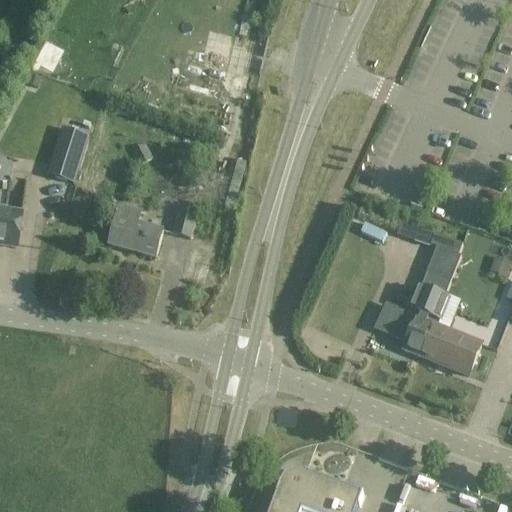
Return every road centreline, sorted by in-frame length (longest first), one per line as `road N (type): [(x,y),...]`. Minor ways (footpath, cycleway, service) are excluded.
road 1 (tertiary): [(247,366),(303,145),(371,0)]
road 2 (tertiary): [(331,0),(226,357)]
road 3 (unclassified): [(247,366),(511,463)]
road 4 (unclassified): [(0,314),(226,357)]
road 5 (tertiary): [(226,357),(193,511)]
road 6 (tertiary): [(200,511),(220,475),(247,366)]
